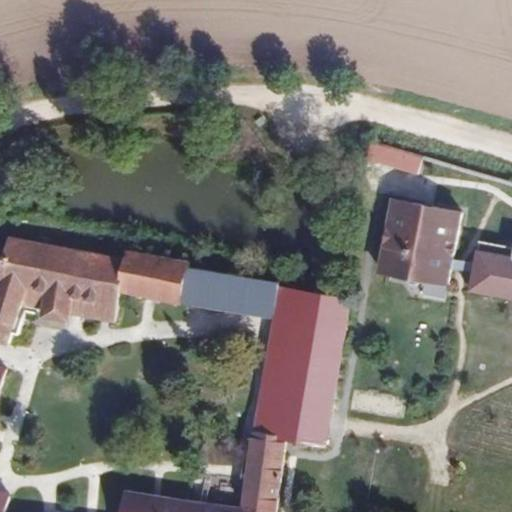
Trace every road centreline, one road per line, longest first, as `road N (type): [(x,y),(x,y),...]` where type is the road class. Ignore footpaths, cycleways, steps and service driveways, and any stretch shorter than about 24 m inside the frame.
road 1 (track): [(0,118),(151,98),(319,97),(511,145)]
road 2 (track): [(445,511),(451,489),(432,435),(348,426)]
